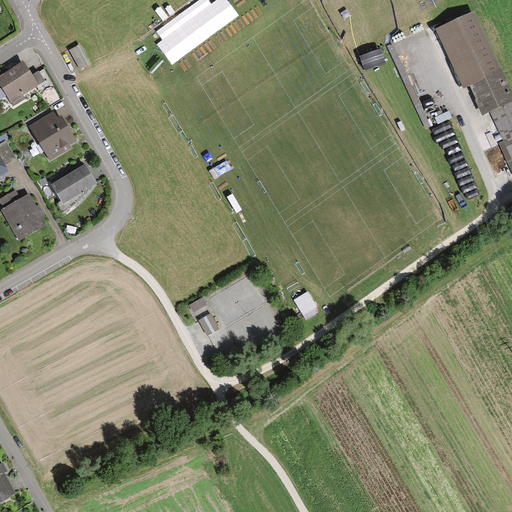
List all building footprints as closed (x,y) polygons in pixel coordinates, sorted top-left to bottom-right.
[(511,174),(511,93),(474,11),(434,30),(464,95),(469,92),(482,119),(490,115),(502,141),(497,143),(511,174)] [(81,70),(92,64),(81,45),(71,51),(81,70)] [(0,86),(13,107),(26,99),(23,95),(45,82),(39,72),(33,76),(24,62),(0,76),(0,86)] [(28,124),(48,159),(77,141),(61,114),(56,117),(51,110),(28,124)] [(454,117),(437,122),(456,181),(472,176),(454,117)] [(0,146),(0,180),(11,175),(6,164),(15,160),(6,143),(0,146)] [(50,182),(65,207),(98,187),(83,162),(50,182)] [(0,196),(0,198),(21,238),(46,225),(29,193),(20,197),(16,188),(0,196)] [(296,300),(307,320),(321,312),(309,292),(296,300)] [(194,312),(209,306),(206,299),(191,304),(194,312)] [(213,314),(201,320),(209,336),(221,329),(213,314)] [(0,463),(0,502),(16,494),(0,463)]
